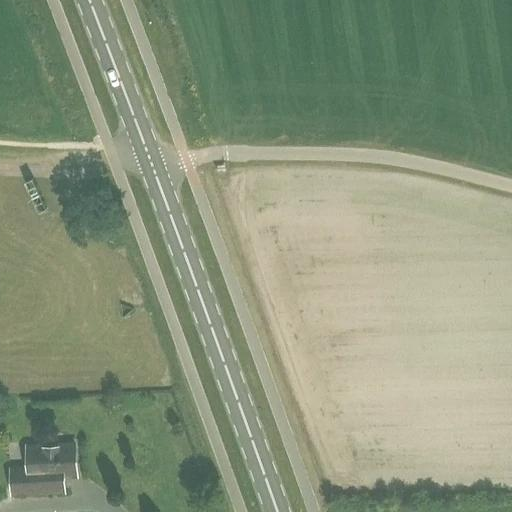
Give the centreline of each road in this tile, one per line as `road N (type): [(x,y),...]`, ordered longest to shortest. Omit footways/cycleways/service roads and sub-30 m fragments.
road 1 (secondary): [(276,511),(150,160)]
road 2 (unclassified): [(150,160),(229,150),(376,154),(511,186)]
road 3 (secondary): [(150,160),(91,0)]
road 4 (track): [(0,157),(150,160)]
